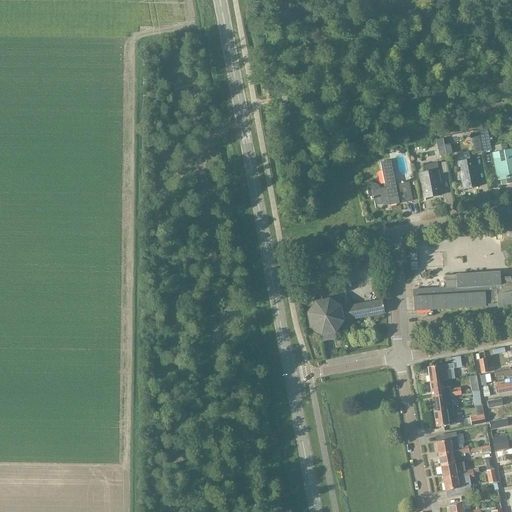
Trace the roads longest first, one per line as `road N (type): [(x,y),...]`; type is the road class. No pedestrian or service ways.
road 1 (secondary): [(290,377),(219,0)]
road 2 (residential): [(399,357),(390,232),(511,209)]
road 3 (residential): [(427,511),(399,357)]
road 4 (secondary): [(315,511),(290,377)]
